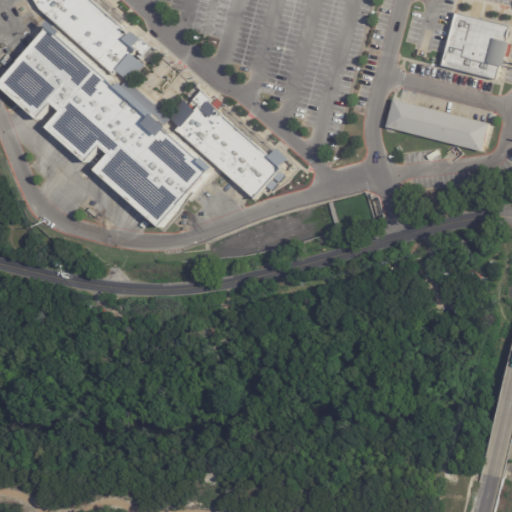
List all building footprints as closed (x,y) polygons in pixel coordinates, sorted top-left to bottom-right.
[(35,0),(40,7),(114,74),(117,70),(129,81),(145,65),(133,55),(137,51),(143,56),(150,47),(94,0),(35,0)] [(511,27),(511,31),(509,42),(511,42),(511,51),(508,68),(503,66),(499,80),(445,66),(458,14),(511,27)] [(119,85),(122,82),(172,125),(169,129),(213,168),(164,225),(99,169),(113,152),(103,143),(89,159),(51,125),(65,110),(55,102),(41,118),(2,83),(52,26),(119,85)] [(180,131),(256,198),(284,167),(200,93),(188,105),(182,100),(170,116),(183,127),(180,131)] [(401,101),(496,126),(489,153),(393,128),(400,101),(401,101)]
